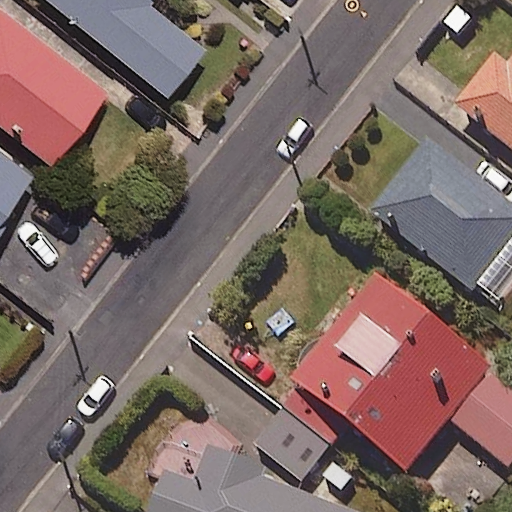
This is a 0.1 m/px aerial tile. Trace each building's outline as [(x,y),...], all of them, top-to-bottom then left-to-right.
[(54,0),(162,86),(199,39),(150,0),(54,0)] [(99,81),(0,2),(0,118),(42,152),(99,81)] [(511,65),(500,56),(460,106),(511,146),(511,65)] [(511,206),(428,141),(372,212),(496,309),(511,288),(511,206)] [(0,201),(27,167),(0,146),(0,201)] [(298,377),(305,383),(258,440),(302,477),(349,420),(410,471),(453,420),(511,469),(511,467),(511,392),(494,377),(499,370),(384,273),(298,377)] [(214,444),(197,486),(167,475),(152,511),(352,511),(265,477),(269,466),(214,444)]
